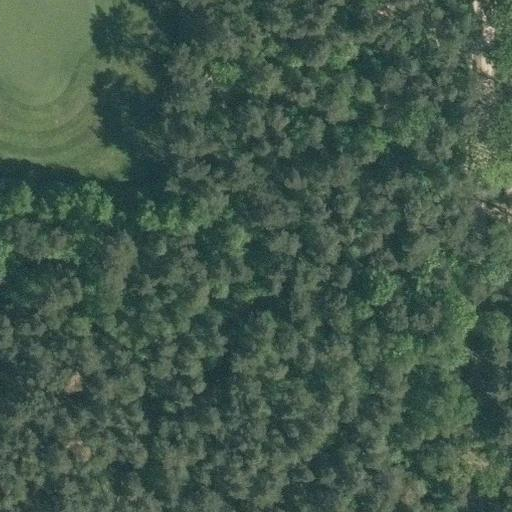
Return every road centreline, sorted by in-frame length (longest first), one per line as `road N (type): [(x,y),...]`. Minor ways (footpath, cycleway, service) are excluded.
road 1 (track): [(480,285),(0,235)]
road 2 (track): [(480,285),(492,0)]
road 3 (track): [(472,511),(480,285)]
